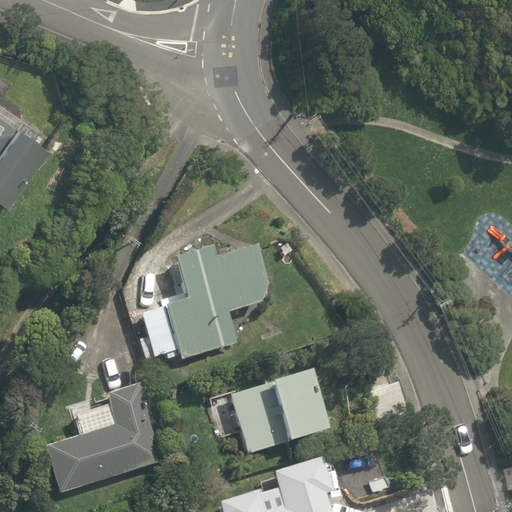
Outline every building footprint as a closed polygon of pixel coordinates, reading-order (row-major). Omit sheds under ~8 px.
[(0,107),(0,206),(4,209),(42,149),(28,140),(33,131),(0,107)] [(176,361),(232,344),(222,313),(255,303),(262,286),(249,245),(206,260),(202,247),(166,259),(177,296),(159,301),(161,307),(136,315),(150,358),(161,355),(163,360),(175,357),(176,361)] [(299,370),(223,396),(242,455),(318,431),(299,370)] [(76,435),(38,446),(54,494),(157,462),(131,384),(98,395),(102,405),(70,415),(76,435)] [(322,494),(311,458),(264,473),(269,490),(252,495),(251,491),(211,503),(213,511),(319,511),(314,496),(322,494)]
